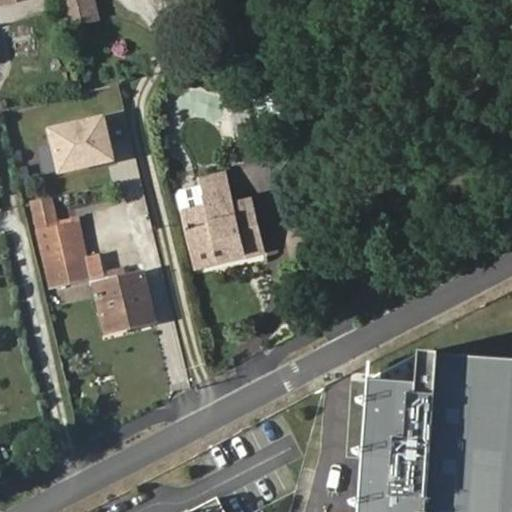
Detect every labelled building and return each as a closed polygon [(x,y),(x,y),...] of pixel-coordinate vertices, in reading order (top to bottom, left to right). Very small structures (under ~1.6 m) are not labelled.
[(66,0),(71,21),(97,15),(92,0),(66,0)] [(112,156),(102,114),(50,127),(60,168),(112,156)] [(265,253),(253,198),(234,202),(228,176),(201,181),(207,207),(182,213),(190,252),(212,248),(215,257),(244,251),(245,257),(265,253)] [(100,274),(96,255),(83,258),(74,216),(69,217),(70,223),(55,226),(49,197),(30,201),(47,285),(100,274)] [(194,268),(245,257),(244,251),(215,257),(212,248),(190,252),(194,268)] [(93,284),(105,332),(153,320),(141,273),(93,284)] [(511,511),(511,359),(411,353),(409,385),(362,381),(352,511),(511,511)] [(223,511),(217,498),(190,511),(223,511)]
